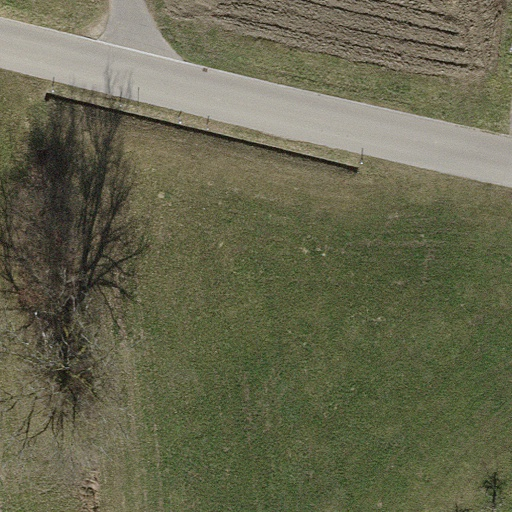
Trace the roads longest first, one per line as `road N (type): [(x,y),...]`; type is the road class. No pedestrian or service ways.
road 1 (residential): [(139,79),(511,156)]
road 2 (residential): [(0,44),(139,79)]
